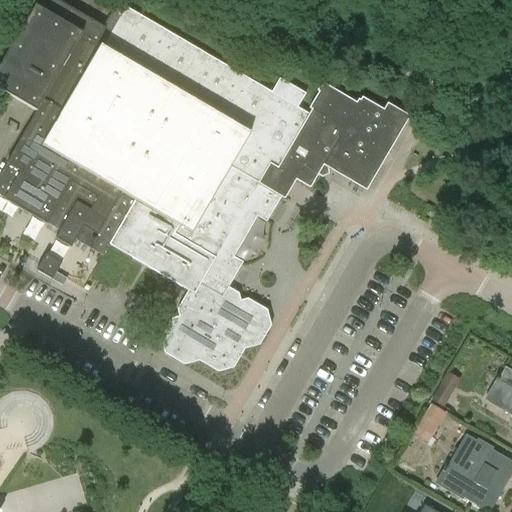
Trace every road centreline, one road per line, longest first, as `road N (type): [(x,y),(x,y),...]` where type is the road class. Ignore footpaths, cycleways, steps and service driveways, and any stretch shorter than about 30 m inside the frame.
road 1 (residential): [(255,447),(296,471),(332,465),(444,267)]
road 2 (residential): [(444,267),(401,241),(371,249),(255,447)]
road 3 (residential): [(0,295),(255,447)]
